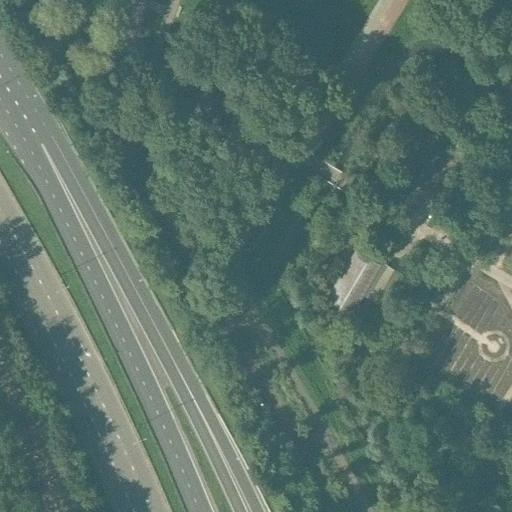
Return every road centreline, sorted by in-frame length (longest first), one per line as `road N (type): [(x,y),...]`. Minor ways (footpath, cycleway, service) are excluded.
road 1 (motorway): [(200,511),(24,147)]
road 2 (motorway): [(203,423),(124,273),(24,147)]
road 3 (trunk): [(0,228),(142,511)]
road 4 (trunk): [(0,358),(57,511)]
